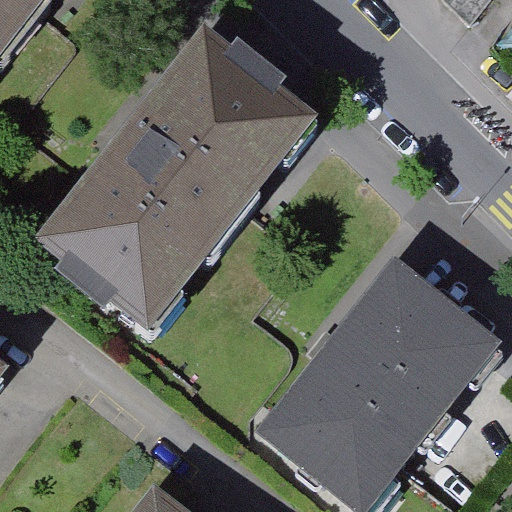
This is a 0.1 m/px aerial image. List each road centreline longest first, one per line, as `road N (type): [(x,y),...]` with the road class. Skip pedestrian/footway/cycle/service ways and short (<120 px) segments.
road 1 (residential): [(266,511),(0,297)]
road 2 (tertiary): [(511,199),(311,0)]
